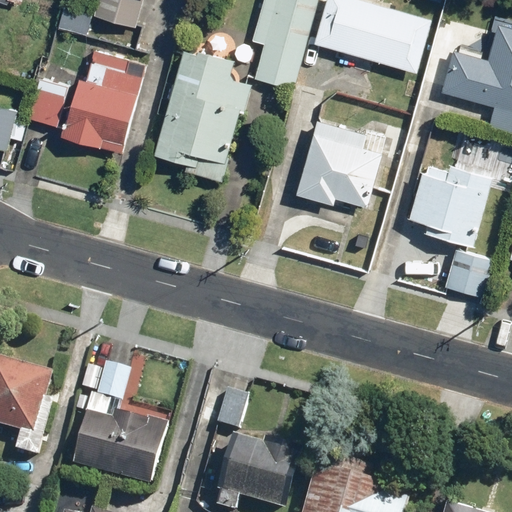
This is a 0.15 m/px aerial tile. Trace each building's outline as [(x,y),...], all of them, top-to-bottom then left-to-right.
[(101,0),(97,13),(139,25),(146,0),(101,0)] [(297,86),(320,0),(266,0),(256,41),(266,44),(258,76),(297,86)] [(435,16),(375,0),(329,0),(317,44),(420,72),(435,16)] [(511,129),(511,25),(501,23),(491,57),(456,48),(445,91),(496,105),(490,124),(511,129)] [(189,43),(158,152),(189,161),(187,169),(226,180),(233,155),(232,155),(245,109),(248,110),(255,84),(238,79),(234,71),(238,58),(189,43)] [(66,135),(124,151),(148,63),(96,49),(89,76),(82,74),(66,135)] [(71,85),(43,77),(32,116),(60,124),(71,85)] [(21,109),(0,103),(0,146),(10,149),(21,109)] [(321,119),(301,192),(338,202),(339,198),(371,206),(387,151),(367,145),(371,133),(321,119)] [(429,232),(477,245),(497,173),(454,161),(453,163),(432,157),(429,169),(425,168),(411,217),(432,222),(429,232)] [(497,258),(457,247),(446,286),(486,297),(497,258)] [(56,371),(0,356),(0,423),(38,434),(56,371)] [(91,410),(76,462),(155,484),(172,422),(150,415),(149,418),(118,409),(116,417),(91,410)] [(268,444),(240,436),(221,506),(240,511),(244,497),(287,509),(303,450),(269,441),(268,444)] [(408,511),(414,489),(372,479),(376,464),(323,451),(307,511),(408,511)] [(482,511),(450,503),(447,511),(482,511)]
